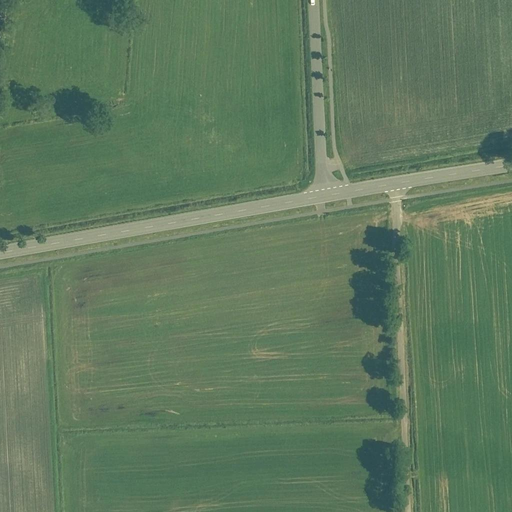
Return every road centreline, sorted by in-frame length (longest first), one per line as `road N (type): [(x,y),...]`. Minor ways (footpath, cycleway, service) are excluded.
road 1 (tertiary): [(0,253),(322,196)]
road 2 (track): [(395,185),(408,511)]
road 3 (residential): [(322,196),(313,0)]
road 4 (tertiary): [(322,196),(511,166)]
